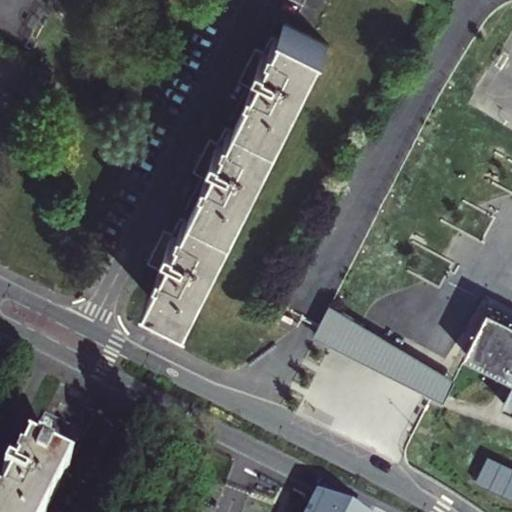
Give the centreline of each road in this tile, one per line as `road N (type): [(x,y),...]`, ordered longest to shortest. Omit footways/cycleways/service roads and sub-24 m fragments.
road 1 (unknown): [(261,416),(438,68),(471,24),(486,14),(511,16)]
road 2 (residential): [(0,322),(385,511)]
road 3 (residential): [(440,511),(88,330)]
road 4 (residential): [(88,330),(254,0)]
